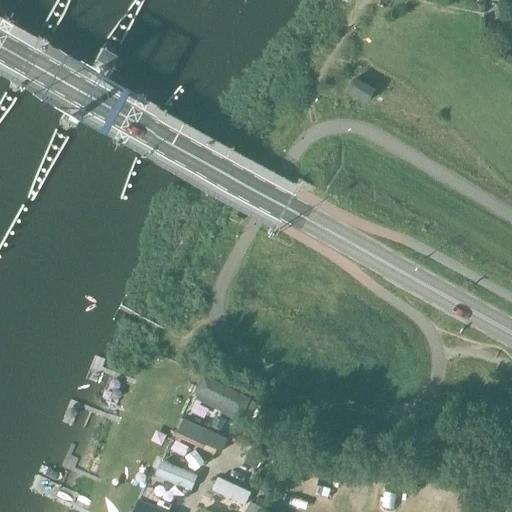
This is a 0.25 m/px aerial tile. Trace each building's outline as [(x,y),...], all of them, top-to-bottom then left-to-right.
[(490,24),(487,36),(499,40),(502,32),(499,26),(490,24)] [(37,35),(16,72),(10,83),(9,85),(9,88),(10,90),(11,91),(13,92),(15,93),(17,93),(19,92),(21,90),(48,42),(49,40),(49,38),(48,36),(47,34),(45,33),(43,32),(41,32),(39,33),(37,35)] [(101,47),(72,98),(60,119),(59,122),(59,125),(60,127),(61,130),(64,131),(67,132),(69,131),(72,130),(74,128),(115,55),(116,53),(115,50),(114,48),(112,46),(110,44),(108,44),(105,44),(103,45),(101,47)] [(368,102),(374,91),(355,79),(348,91),(368,102)] [(163,111),(162,112),(142,146),(142,148),(142,149),(143,151),(144,152),(145,153),(146,153),(148,153),(149,152),(151,151),(170,118),(170,116),(170,115),(170,113),(169,112),(168,111),(166,111),(164,111),(163,111)] [(260,403),(241,393),(203,375),(195,392),(242,416),(242,415),(251,419),(260,403)] [(206,445),(217,450),(222,452),(228,438),(184,418),(178,432),(206,445)] [(197,475),(161,460),(155,475),(191,490),(197,475)] [(212,490),(248,507),(253,494),(218,477),(212,490)] [(166,511),(138,500),(132,511),(166,511)]
